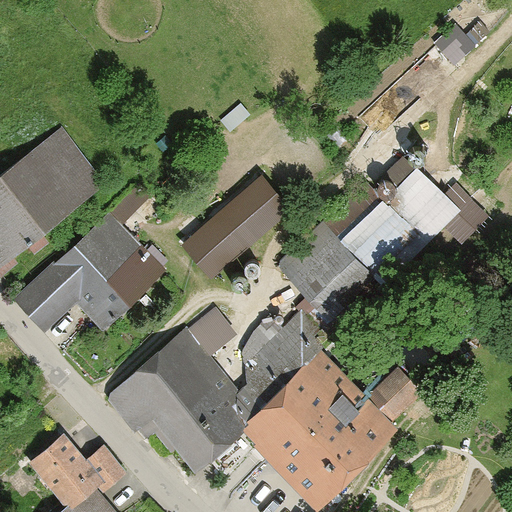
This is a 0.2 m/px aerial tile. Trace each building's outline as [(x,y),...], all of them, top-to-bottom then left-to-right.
[(58,127),(0,175),(0,281),(19,265),(15,260),(106,184),(58,127)] [(242,389),(258,409),(462,213),(418,168),(340,242),(321,223),(276,265),(310,301),(283,328),(269,315),(251,334),(237,357),(244,367),(246,385),(242,389)] [(262,176),(183,244),(213,279),(292,210),(262,176)] [(105,211),(14,301),(46,334),(77,303),(105,332),(173,264),(152,243),(144,251),(105,211)] [(242,424),(259,410),(186,328),(107,397),(147,443),(155,436),(191,478),(246,430),(242,424)] [(399,367),(368,397),(324,350),(244,425),(249,430),(245,434),(319,511),(403,432),(395,423),(425,394),(399,367)] [(56,434),(21,462),(59,511),(57,511),(115,511),(100,492),(122,475),(97,442),(75,459),(56,434)]
